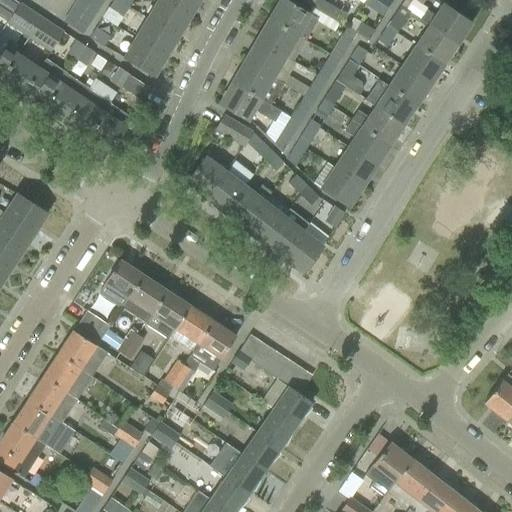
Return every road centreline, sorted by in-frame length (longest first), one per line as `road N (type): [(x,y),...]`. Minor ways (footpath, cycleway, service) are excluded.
road 1 (residential): [(314,326),(491,53)]
road 2 (residential): [(314,326),(115,200)]
road 3 (residential): [(115,200),(182,107),(234,0)]
road 4 (residential): [(0,373),(115,200)]
road 5 (residential): [(297,511),(390,380)]
road 6 (residential): [(115,200),(0,134)]
road 7 (residential): [(432,409),(511,315)]
